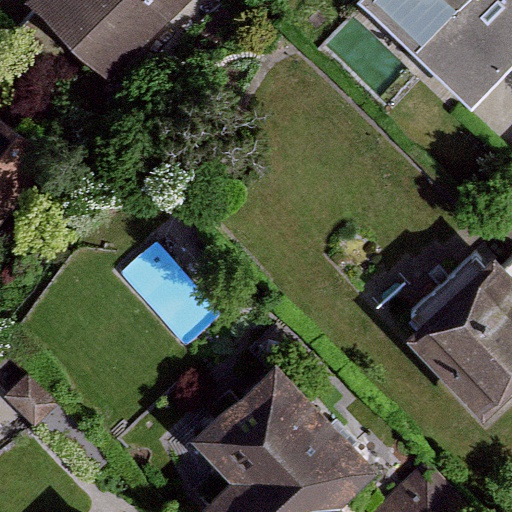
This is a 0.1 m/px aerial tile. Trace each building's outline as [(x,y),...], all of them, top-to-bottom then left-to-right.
[(56,0),(105,58),(174,0),(56,0)] [(511,0),(368,0),(474,94),(511,56),(511,0)] [(0,103),(0,218),(57,151),(0,103)] [(406,320),(488,401),(511,376),(511,243),(497,229),(406,320)] [(238,460),(202,495),(218,511),(366,511),(373,505),(350,482),(395,437),(288,328),(197,418),(238,460)]
